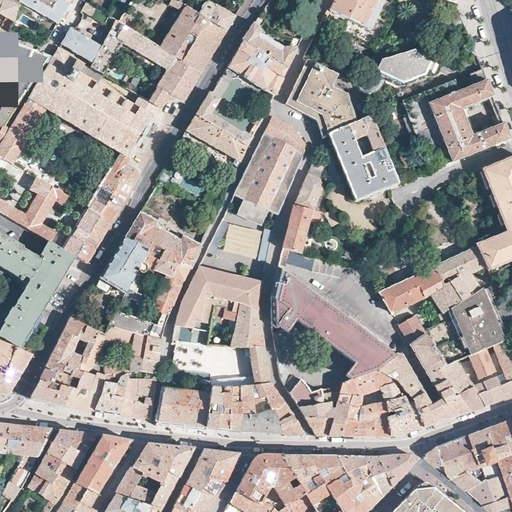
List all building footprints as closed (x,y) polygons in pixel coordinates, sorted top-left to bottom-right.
[(0,0),(0,12),(8,16),(15,19),(20,4),(21,0),(0,0)] [(21,0),(20,4),(59,24),(71,2),(66,0),(21,0)] [(179,2),(175,0),(172,0),(170,5),(180,10),(157,47),(167,53),(174,57),(201,73),(217,47),(226,30),(199,14),(187,7),(179,2)] [(385,0),(336,0),(332,9),(328,7),(324,16),(331,20),(335,12),(372,29),(385,0)] [(108,15),(85,1),(80,9),(103,23),(108,15)] [(205,4),(199,14),(226,30),(235,16),(214,3),(212,3),(209,2),(208,2),(207,2),(205,3),(205,4)] [(14,22),(15,19),(8,16),(6,19),(8,20),(5,27),(10,30),(14,22)] [(288,69),(302,40),(295,36),(292,42),(294,44),(293,44),(291,43),(287,46),(284,50),(261,36),(263,31),(262,29),(261,27),(261,25),(261,24),(263,22),(265,20),(258,16),(242,39),(243,40),(288,69)] [(102,46),(93,61),(91,65),(90,67),(102,74),(121,42),(159,65),(167,53),(157,47),(122,23),(118,21),(117,20),(115,25),(102,46)] [(8,34),(16,38),(22,26),(14,22),(10,30),(8,34)] [(467,29),(465,23),(463,24),(460,25),(459,27),(456,28),(458,34),(459,34),(462,33),(462,32),(466,29),(467,29)] [(10,30),(5,27),(0,37),(5,39),(8,34),(10,30)] [(102,46),(71,28),(62,43),(93,61),(102,46)] [(284,50),(287,46),(263,31),(261,36),(284,50)] [(21,94),(26,96),(50,55),(5,39),(4,40),(1,47),(0,48),(0,98),(15,104),(21,94)] [(275,96),(288,69),(243,40),(235,54),(226,69),(228,75),(233,78),(238,77),(240,74),(275,96)] [(461,50),(466,61),(478,57),(473,45),(461,50)] [(84,63),(59,48),(30,99),(47,109),(122,154),(129,158),(130,159),(135,151),(135,152),(142,141),(149,129),(148,128),(154,118),(153,117),(158,108),(148,101),(140,97),(134,106),(96,84),(102,74),(90,67),(91,65),(84,63)] [(401,87),(451,67),(415,50),(389,58),(401,87)] [(167,70),(174,57),(167,53),(159,65),(167,70)] [(167,70),(148,101),(158,108),(159,108),(165,103),(171,101),(178,102),(182,104),(196,82),(201,73),(174,57),(167,70)] [(363,97),(359,85),(350,85),(308,57),(297,81),(287,102),(292,105),(309,116),(316,120),(322,139),(327,134),(331,131),(371,116),(363,97)] [(493,96),(484,73),(483,71),(469,76),(472,86),(458,91),(455,82),(402,103),(429,171),(509,140),(503,124),(470,137),(459,109),(493,96)] [(382,81),(373,77),(369,81),(363,85),(359,85),(363,97),(366,96),(369,95),(372,93),(375,90),(378,88),(380,85),(382,81)] [(247,146),(253,137),(244,132),(243,133),(211,113),(220,99),(213,90),(208,93),(203,102),(196,113),(247,146)] [(0,125),(3,127),(15,104),(0,98),(0,102),(4,104),(0,114),(0,125)] [(0,158),(12,166),(47,109),(30,99),(27,104),(26,103),(0,144),(0,158)] [(268,110),(262,107),(253,124),(255,125),(259,127),(261,124),(262,123),(264,119),(266,114),(268,110)] [(236,170),(247,146),(196,113),(184,133),(182,136),(184,138),(185,137),(188,137),(190,133),(236,163),(234,166),(235,167),(235,169),(236,170)] [(268,211),(277,215),(282,204),(305,147),(291,126),(274,116),(234,195),(268,211)] [(390,187),(397,184),(371,116),(331,131),(327,134),(354,201),(390,187)] [(97,196),(64,251),(77,258),(88,265),(99,246),(116,218),(133,189),(138,180),(139,175),(137,170),(133,165),(127,164),(130,159),(129,158),(122,154),(100,190),(97,196)] [(511,156),(481,170),(505,233),(472,246),(474,248),(475,248),(484,267),(485,270),(511,259),(511,321),(492,330),(480,291),(477,292),(440,316),(442,321),(422,329),(425,334),(444,366),(507,338),(511,336),(511,156)] [(312,163),(323,168),(324,164),(323,160),(314,157),(312,163)] [(36,178),(27,173),(26,175),(12,166),(0,158),(0,170),(30,188),(36,178)] [(312,212),(322,188),(318,179),(323,168),(312,163),(293,207),(312,212)] [(169,177),(161,173),(157,180),(165,184),(169,177)] [(13,206),(7,216),(52,243),(58,232),(43,223),(54,204),(60,207),(68,197),(52,188),(48,185),(49,183),(37,177),(36,178),(30,188),(39,193),(26,214),(13,206)] [(55,181),(52,188),(68,197),(81,205),(85,199),(55,181)] [(92,193),(97,196),(100,190),(96,187),(92,193)] [(216,213),(220,205),(214,203),(210,210),(211,210),(216,213)] [(316,213),(322,215),(321,214),(324,207),(321,204),(316,213)] [(339,230),(341,229),(335,218),(322,215),(316,213),(312,212),(293,207),(288,226),(282,249),(288,251),(301,254),(309,220),(316,222),(320,221),(320,217),(324,217),(331,228),(336,225),(339,230)] [(212,259),(236,214),(227,209),(204,255),(212,259)] [(267,265),(277,215),(268,211),(256,262),(267,265)] [(199,249),(201,246),(184,237),(182,241),(156,227),(158,223),(139,212),(124,238),(149,250),(189,269),(191,270),(201,249),(199,249)] [(75,260),(77,258),(64,251),(52,243),(42,261),(0,235),(0,267),(28,284),(13,309),(11,308),(3,322),(5,323),(0,330),(0,336),(18,348),(26,334),(40,312),(53,291),(66,269),(73,258),(75,260)] [(128,290),(149,250),(124,238),(118,248),(107,265),(95,286),(106,292),(110,285),(125,294),(128,290)] [(347,251),(353,248),(347,238),(340,241),(347,251)] [(468,275),(484,267),(475,248),(474,248),(430,269),(440,289),(466,273),(468,275)] [(285,263),(288,251),(282,249),(278,265),(284,267),(285,263)] [(180,287),(189,269),(149,250),(128,290),(134,293),(136,294),(145,274),(146,274),(147,274),(148,273),(149,272),(149,271),(149,270),(148,267),(167,276),(156,302),(171,309),(173,303),(174,301),(179,290),(180,287)] [(314,258),(315,257),(301,254),(288,251),(285,263),(311,270),(314,258)] [(341,264),(314,258),(311,270),(311,271),(338,278),(341,264)] [(177,315),(176,322),(182,323),(194,325),(195,318),(198,303),(201,288),(196,286),(205,266),(199,264),(190,282),(181,303),(177,315)] [(263,282),(205,266),(196,286),(201,288),(198,303),(213,306),(213,305),(224,307),(227,308),(227,312),(238,314),(240,304),(258,311),(257,304),(260,292),(262,285),(263,282)] [(383,362),(394,356),(352,324),(315,295),(277,267),(270,299),(271,326),(275,329),(277,327),(286,333),(296,321),(353,365),(344,376),(347,379),(368,369),(383,362)] [(430,269),(378,293),(390,314),(429,295),(440,289),(430,269)] [(429,295),(440,316),(477,292),(468,275),(466,273),(440,289),(429,295)] [(134,293),(128,290),(125,294),(124,297),(130,300),(134,293)] [(156,327),(116,312),(107,328),(135,338),(159,348),(160,346),(160,345),(162,336),(166,323),(171,309),(156,302),(153,312),(160,315),(156,327)] [(213,306),(198,303),(195,318),(210,321),(213,306)] [(258,317),(258,311),(240,304),(238,314),(258,317)] [(227,308),(224,307),(222,317),(229,319),(236,321),(234,334),(233,335),(260,337),(259,326),(258,317),(238,314),(227,312),(227,308)] [(70,317),(76,321),(79,316),(80,315),(80,314),(79,313),(74,310),(70,317)] [(415,316),(397,325),(409,346),(425,334),(422,329),(415,316)] [(180,341),(182,323),(176,322),(174,340),(180,341)] [(103,336),(107,329),(103,327),(101,326),(100,326),(99,328),(96,332),(97,333),(103,336)] [(135,338),(107,328),(107,329),(103,336),(97,333),(84,359),(80,358),(78,372),(83,374),(80,380),(74,378),(70,387),(62,406),(78,409),(92,412),(100,393),(104,377),(117,379),(124,375),(127,375),(129,374),(130,373),(131,372),(132,371),(132,358),(132,356),(122,353),(122,365),(106,363),(104,365),(101,374),(94,372),(92,375),(85,374),(87,370),(88,370),(104,339),(131,349),(135,338)] [(425,334),(409,346),(440,399),(452,419),(460,416),(468,413),(441,367),(444,366),(425,334)] [(227,345),(226,347),(248,348),(261,349),(260,339),(260,337),(233,335),(232,340),(230,340),(228,345),(227,345)] [(159,348),(135,338),(131,349),(132,356),(132,358),(158,363),(159,352),(159,348)] [(511,398),(511,349),(507,338),(444,366),(441,367),(468,413),(485,408),(507,400),(511,398)] [(33,353),(18,348),(6,343),(0,359),(0,365),(21,373),(27,362),(33,353)] [(175,344),(174,360),(197,361),(197,345),(175,344)] [(261,349),(248,348),(249,357),(252,376),(254,386),(264,385),(263,367),(261,349)] [(402,357),(397,354),(394,356),(383,362),(422,429),(441,422),(430,405),(402,357)] [(158,363),(132,358),(132,371),(140,372),(150,374),(156,375),(157,370),(158,363)] [(422,429),(383,362),(368,369),(379,389),(383,403),(401,435),(414,431),(422,429)] [(21,373),(0,365),(0,394),(7,396),(15,382),(21,373)] [(41,375),(38,381),(53,384),(56,373),(44,369),(41,375)] [(379,389),(368,369),(347,379),(341,382),(336,393),(337,400),(342,437),(359,437),(382,438),(387,438),(401,435),(383,403),(359,408),(359,395),(379,389)] [(74,378),(56,373),(53,384),(70,387),(74,378)] [(126,377),(124,375),(117,379),(104,377),(100,393),(92,412),(100,413),(112,415),(119,416),(125,392),(127,379),(126,377)] [(248,376),(211,379),(211,384),(210,388),(231,387),(254,386),(252,376),(248,376)] [(337,400),(336,393),(321,396),(319,391),(310,394),(299,380),(296,382),(291,378),(279,381),(297,408),(337,400)] [(145,380),(127,379),(125,392),(119,416),(135,419),(149,421),(152,403),(155,381),(145,380)] [(48,404),(62,406),(70,387),(53,384),(38,381),(29,397),(29,398),(29,400),(31,401),(33,401),(48,404)] [(276,397),(264,385),(254,386),(231,387),(229,431),(237,432),(247,433),(250,434),(265,434),(278,435),(282,435),(282,437),(294,436),(303,436),(295,422),(294,420),(283,404),(276,397)] [(229,431),(231,387),(210,388),(209,394),(205,428),(210,429),(225,431),(229,431)] [(205,428),(209,394),(164,389),(163,389),(158,419),(158,422),(182,425),(205,428)] [(447,420),(452,419),(440,399),(430,405),(441,422),(446,421),(447,420)] [(342,437),(337,400),(297,408),(300,412),(304,418),(323,422),(328,437),(330,437),(340,437),(342,437)] [(467,489),(484,504),(511,493),(511,416),(494,423),(471,432),(490,475),(467,489)] [(316,437),(328,437),(323,422),(304,418),(309,426),(316,437)] [(0,452),(5,453),(8,424),(0,423),(0,452)] [(32,426),(8,424),(5,453),(0,495),(8,481),(13,471),(11,470),(14,464),(15,462),(15,461),(15,460),(15,459),(16,453),(19,453),(19,458),(21,458),(23,454),(37,456),(46,439),(51,428),(32,426)] [(67,446),(76,432),(65,430),(58,430),(55,436),(52,442),(64,450),(67,446)] [(84,433),(76,432),(67,446),(84,453),(95,435),(95,434),(94,434),(84,433)] [(453,439),(439,445),(453,477),(460,483),(467,489),(490,475),(471,432),(453,439)] [(91,490),(97,493),(130,440),(114,437),(102,434),(74,482),(91,490)] [(49,447),(46,453),(58,460),(64,450),(52,442),(49,447)] [(131,465),(130,466),(144,470),(165,474),(179,447),(164,445),(146,443),(133,465),(131,465)] [(453,477),(439,445),(432,449),(427,453),(427,455),(439,465),(453,477)] [(58,460),(61,462),(75,469),(81,459),(84,453),(67,446),(64,450),(58,460)] [(179,447),(165,474),(177,477),(181,468),(191,448),(184,448),(179,447)] [(200,490),(207,478),(214,464),(232,466),(239,453),(219,451),(208,450),(202,449),(196,462),(193,469),(184,485),(199,492),(200,490)] [(34,474),(49,482),(61,462),(58,460),(46,453),(40,463),(34,474)] [(35,460),(37,456),(23,454),(21,458),(17,465),(29,471),(35,460)] [(403,455),(395,455),(404,474),(408,469),(416,460),(410,454),(403,455)] [(314,511),(317,510),(301,486),(293,490),(289,484),(297,479),(282,455),(279,455),(268,455),(261,455),(257,456),(253,459),(251,462),(247,469),(235,491),(272,511),(314,511)] [(301,486),(318,475),(306,456),(293,456),(282,455),(297,479),(301,486)] [(379,457),(385,471),(391,486),(398,480),(404,474),(395,455),(388,456),(379,457)] [(364,511),(369,508),(353,483),(336,457),(320,456),(306,456),(318,475),(336,503),(339,509),(341,511),(364,511)] [(353,483),(372,476),(363,457),(350,457),(336,457),(353,483)] [(372,476),(385,471),(379,457),(368,457),(363,457),(372,476)] [(61,462),(49,482),(63,491),(64,488),(71,477),(75,469),(61,462)] [(214,464),(207,478),(225,481),(228,476),(230,472),(232,466),(214,464)] [(13,471),(8,481),(20,488),(27,475),(29,471),(17,465),(13,471)] [(129,499),(135,486),(141,477),(144,470),(130,466),(125,475),(123,477),(119,484),(114,494),(129,499)] [(154,494),(135,486),(129,499),(146,504),(160,509),(167,496),(177,477),(165,474),(144,470),(141,477),(142,477),(144,475),(160,483),(154,494)] [(391,486),(385,471),(372,476),(381,496),(385,493),(391,486)] [(63,491),(49,482),(34,474),(28,486),(50,500),(42,511),(44,511),(48,511),(58,499),(63,491)] [(317,511),(323,511),(336,503),(318,475),(301,486),(317,510),(317,511)] [(381,496),(372,476),(353,483),(369,508),(373,504),(381,496)] [(225,481),(207,478),(200,490),(215,495),(216,496),(221,487),(225,481)] [(8,481),(0,495),(11,500),(16,494),(20,488),(8,481)] [(397,506),(390,511),(463,511),(449,501),(439,492),(426,481),(427,483),(418,485),(418,484),(404,498),(397,506)] [(74,511),(76,511),(91,490),(74,482),(66,496),(65,499),(63,502),(58,509),(62,511),(74,511)] [(189,510),(199,492),(184,485),(181,490),(177,498),(175,502),(189,510)] [(102,495),(97,493),(91,490),(76,511),(94,511),(96,509),(105,495),(103,494),(102,495)] [(215,495),(200,490),(199,492),(189,510),(187,511),(206,511),(208,509),(215,495)] [(229,502),(244,511),(272,511),(235,491),(232,496),(229,502)] [(511,511),(511,493),(484,504),(494,511),(511,511)] [(109,502),(103,511),(141,511),(146,504),(129,499),(114,494),(109,502)] [(11,500),(0,495),(0,511),(2,511),(4,510),(11,500)] [(187,511),(189,510),(175,502),(169,511),(187,511)]
